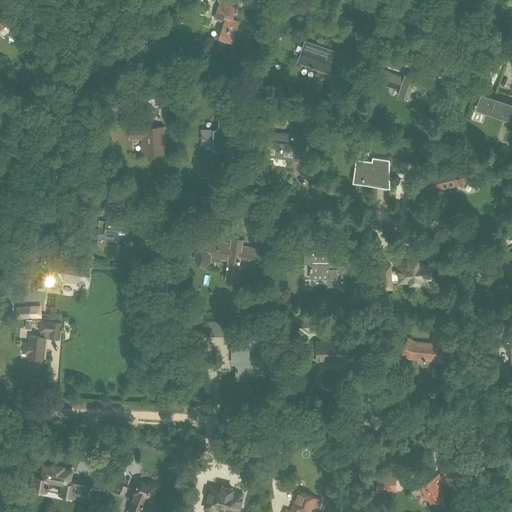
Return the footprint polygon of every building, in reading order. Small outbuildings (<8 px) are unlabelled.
[(224,20),(219,36),(221,36),(222,38),(226,39),(227,38),(232,40),(239,19),(233,17),(237,5),(230,2),(230,1),(226,0),(219,0),(214,17),(224,20)] [(0,30),(9,24),(0,11),(0,30)] [(0,50),(20,39),(12,26),(0,32),(0,50)] [(297,61),(336,75),(339,66),(330,62),(334,51),(305,41),(297,61)] [(236,67),(240,78),(251,74),(249,69),(246,70),(244,64),(236,67)] [(399,95),(410,98),(413,91),(422,95),(427,81),(405,74),(404,77),(389,72),(389,71),(381,68),(376,83),(387,86),(388,85),(401,89),(399,95)] [(434,90),(442,100),(448,95),(440,85),(434,90)] [(475,108),(511,120),(511,103),(481,92),(475,108)] [(163,121),(176,123),(181,99),(178,98),(179,94),(174,93),(172,94),(172,97),(169,96),(163,121)] [(333,111),(343,114),(346,101),(336,99),(333,111)] [(212,145),(212,150),(224,150),(224,132),(236,132),(235,113),(219,114),(220,129),(202,129),(203,146),(212,145)] [(511,136),(511,130),(484,122),(482,128),(511,136)] [(142,138),(142,153),(165,153),(164,140),(165,140),(164,126),(130,127),(131,138),(142,138)] [(274,155),(304,159),(307,136),(272,131),(271,140),(276,141),(274,155)] [(353,182),(390,187),(389,160),(373,157),(372,161),(356,159),(353,182)] [(456,180),(463,184),(465,182),(471,186),(476,176),(457,165),(453,171),(451,171),(426,177),(430,191),(437,190),(436,188),(454,184),(456,180)] [(126,240),(133,241),(134,233),(127,232),(129,222),(107,219),(106,228),(99,227),(97,237),(105,238),(105,236),(126,238),(126,240)] [(237,281),(240,258),(242,246),(243,239),(232,237),(231,243),(206,239),(204,249),(201,249),(196,252),(195,259),(199,264),(205,265),(210,261),(210,260),(221,261),(221,259),(229,260),(226,279),(237,281)] [(264,249),(251,247),(248,264),(262,266),(264,249)] [(328,287),(347,287),(347,266),(338,266),(339,250),(305,249),(305,264),(310,264),(310,278),(328,279),(328,287)] [(381,266),(382,289),(391,288),(391,281),(398,281),(399,282),(410,282),(410,283),(419,283),(419,279),(429,278),(429,272),(431,272),(431,270),(429,270),(428,263),(418,264),(417,261),(408,262),(409,264),(397,265),(398,270),(390,271),(390,265),(381,266)] [(49,263),(47,273),(45,272),(43,280),(39,279),(37,288),(59,292),(62,275),(88,279),(88,275),(90,275),(90,274),(89,273),(89,269),(64,265),(64,264),(62,264),(62,265),(49,263)] [(353,281),(364,281),(364,266),(354,266),(353,281)] [(16,319),(36,317),(35,304),(15,306),(16,319)] [(28,356),(44,358),(46,337),(60,338),(61,322),(51,321),(41,320),(40,331),(41,331),(40,336),(30,335),(29,342),(24,342),(23,352),(28,353),(28,356)] [(200,321),(200,335),(223,335),(223,321),(200,321)] [(410,357),(444,361),(445,344),(447,344),(449,329),(434,327),(432,343),(416,341),(409,337),(401,353),(410,357)] [(318,343),(318,360),(347,359),(347,352),(353,352),(353,338),(347,338),(347,342),(332,342),(332,343),(318,343)] [(235,340),(235,350),(243,350),(243,356),(236,357),(236,375),(272,375),(272,356),(249,356),(249,340),(235,340)] [(74,494),(91,497),(97,482),(93,481),(83,479),(79,478),(79,479),(70,478),(72,470),(63,468),(63,466),(53,464),(53,466),(44,464),(42,477),(35,476),(32,488),(46,490),(47,487),(48,487),(49,484),(47,483),(48,479),(62,482),(60,493),(74,496),(74,494)] [(427,495),(430,503),(443,497),(440,489),(441,489),(438,482),(444,477),(448,482),(456,475),(446,464),(434,476),(435,476),(419,483),(425,496),(427,495)] [(377,474),(377,492),(397,491),(396,473),(377,474)] [(103,487),(120,494),(124,482),(108,475),(103,487)] [(131,510),(134,511),(143,511),(146,506),(144,505),(147,498),(150,500),(156,485),(150,482),(149,484),(141,481),(138,484),(137,482),(136,483),(137,485),(135,488),(132,487),(130,493),(133,494),(129,503),(133,504),(131,510)] [(224,511),(240,511),(244,497),(246,491),(221,485),(220,488),(209,485),(203,508),(218,511),(219,508),(226,509),(224,511)] [(283,511),(299,511),(301,508),(309,511),(315,511),(321,499),(298,490),(292,505),(293,505),(291,511),(285,509),(283,511)]
